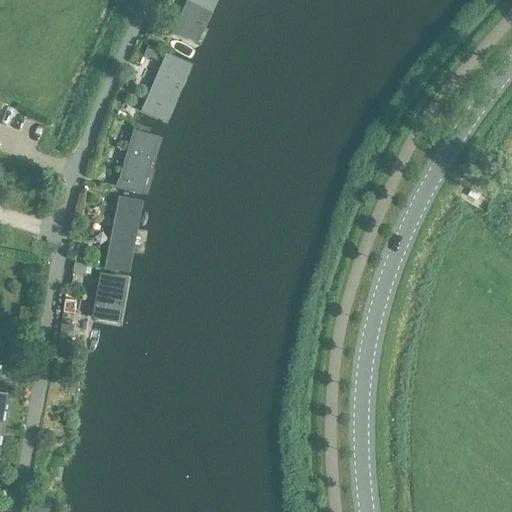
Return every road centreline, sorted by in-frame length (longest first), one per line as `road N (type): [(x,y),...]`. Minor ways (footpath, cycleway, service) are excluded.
road 1 (unclassified): [(10,511),(33,426),(76,173),(156,0)]
road 2 (secondary): [(367,511),(363,380),(387,277),(455,137),(511,64)]
